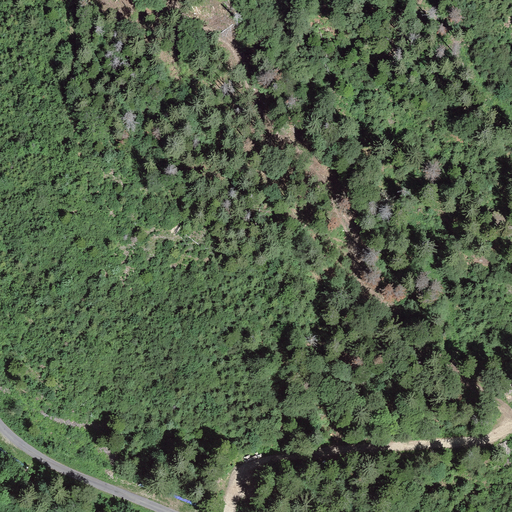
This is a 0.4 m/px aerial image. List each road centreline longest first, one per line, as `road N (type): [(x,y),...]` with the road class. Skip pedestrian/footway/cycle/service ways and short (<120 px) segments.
road 1 (track): [(511,425),(476,440),(257,462),(229,511)]
road 2 (unclassified): [(166,511),(58,467),(0,425)]
